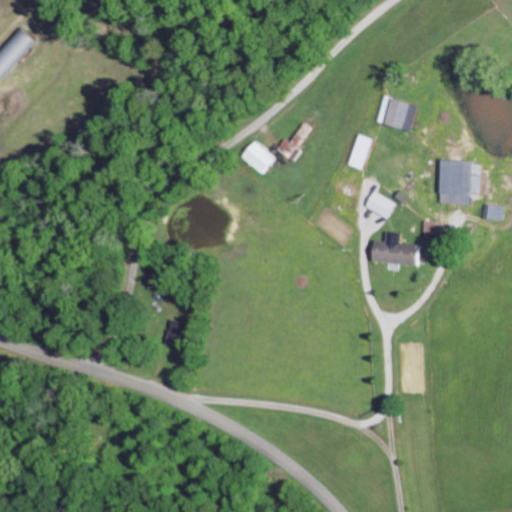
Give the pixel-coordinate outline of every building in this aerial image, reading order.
[(378,124),(411,130),(417,104),(384,97),(378,124)] [(301,150),(299,149),(309,127),(301,124),(292,143),(284,139),(278,152),(296,160),(301,150)] [(241,159),(265,173),(275,157),(252,142),(241,159)] [(481,162),(442,161),(440,204),(470,205),(470,196),(481,196),(481,162)] [(388,219),(397,203),(374,191),(366,206),(388,219)] [(505,207),(485,204),(483,218),(503,221),(505,207)] [(441,221),(426,221),(425,234),(440,234),(441,221)] [(373,241),(372,263),(418,265),(418,244),(401,244),(401,233),(387,233),(387,241),(373,241)] [(187,324),(171,320),(164,344),(180,348),(187,324)]
